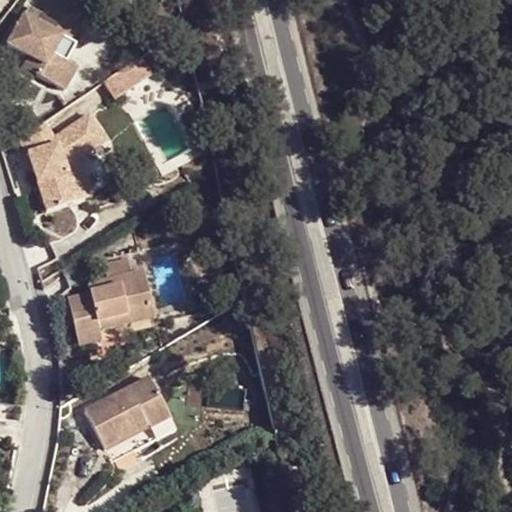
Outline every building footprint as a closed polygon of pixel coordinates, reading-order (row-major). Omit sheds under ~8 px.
[(63,39),(79,9),(62,0),(50,0),(41,15),(29,9),(7,48),(28,60),(43,69),(37,78),(65,93),(78,71),(66,63),(75,47),(70,44),(63,39)] [(87,14),(79,9),(63,39),(70,44),(87,14)] [(22,70),(37,78),(43,69),(28,60),(22,70)] [(45,214),(85,202),(82,193),(80,185),(79,183),(78,181),(77,180),(76,179),(74,178),(73,177),(71,177),(69,177),(64,159),(101,134),(89,117),(55,139),(27,154),(45,214)] [(55,139),(45,123),(19,141),(27,154),(55,139)] [(107,142),(101,134),(64,159),(69,177),(71,177),(84,172),(82,161),(107,142)] [(82,193),(85,202),(93,199),(84,172),(71,177),(73,177),(74,178),(76,179),(77,180),(78,181),(79,183),(80,185),(82,193)] [(104,264),(108,281),(131,275),(129,259),(104,264)] [(127,314),(151,308),(143,273),(131,275),(108,281),(110,288),(89,293),(67,299),(76,339),(99,333),(129,326),(127,314)] [(88,285),(89,293),(110,288),(108,281),(88,285)] [(154,320),(151,308),(127,314),(129,326),(154,320)] [(102,345),(99,333),(76,339),(78,349),(102,345)] [(150,431),(170,421),(148,379),(85,412),(109,465),(136,451),(128,436),(147,426),(150,431)] [(176,431),(170,421),(150,431),(156,442),(176,431)] [(156,442),(150,431),(147,426),(128,436),(136,451),(156,442)]
